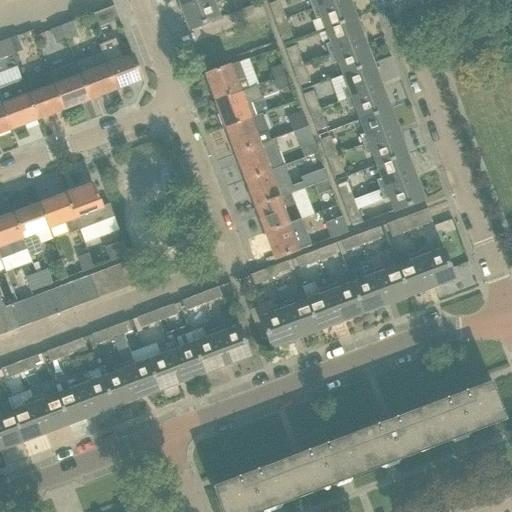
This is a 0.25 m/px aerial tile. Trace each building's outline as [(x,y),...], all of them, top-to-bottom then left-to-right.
[(217,0),(198,0),(180,7),(189,30),(207,23),(220,18),(215,5),(219,3),(217,0)] [(307,0),(311,9),(333,0),(307,0)] [(325,29),(355,18),(348,0),(333,0),(311,9),(315,20),(321,18),(325,29)] [(274,22),(284,19),(278,2),(268,5),(274,22)] [(239,27),(265,17),(260,3),(233,14),(239,27)] [(92,30),(119,20),(114,6),(87,16),(92,30)] [(328,54),(364,40),(355,18),(325,29),(330,43),(324,45),(328,54)] [(282,41),(292,37),(284,19),(274,22),(282,41)] [(71,22),(61,26),(66,40),(77,36),(71,22)] [(61,26),(51,30),(56,44),(66,40),(61,26)] [(44,33),(35,36),(38,45),(47,41),(44,33)] [(23,50),(17,36),(6,40),(12,55),(23,50)] [(0,58),(0,59),(12,55),(6,40),(0,42),(0,58)] [(342,74),(372,63),(364,40),(328,54),(332,65),(338,63),(342,74)] [(292,67),(302,64),(295,46),(285,50),(292,67)] [(133,56),(121,60),(116,47),(101,53),(115,89),(141,79),(133,56)] [(89,99),(115,89),(101,53),(75,62),(89,99)] [(313,69),(327,63),(325,57),(311,62),(313,69)] [(65,66),(48,73),(62,109),(89,99),(75,62),(65,66)] [(256,86),(247,89),(238,63),(206,75),(216,102),(257,86),(256,86)] [(344,99),(381,86),(372,63),(342,74),(347,87),(341,90),(344,99)] [(273,80),(287,74),(283,64),(269,70),(273,80)] [(299,86),(309,83),(302,64),(292,67),(299,86)] [(17,67),(0,71),(0,81),(19,77),(17,67)] [(36,119),(62,109),(48,73),(32,79),(37,92),(27,96),(36,119)] [(278,92),(292,86),(287,74),(273,80),(278,92)] [(36,119),(27,96),(22,81),(0,89),(0,103),(10,129),(36,119)] [(250,102),(261,98),(257,86),(216,102),(220,113),(217,114),(222,129),(261,114),(255,116),(250,102)] [(359,120),(389,108),(381,86),(344,99),(349,110),(355,108),(359,120)] [(308,113),(319,109),(312,91),(302,95),(308,113)] [(0,132),(10,129),(0,103),(0,132)] [(361,145),(398,131),(389,108),(359,120),(365,134),(358,136),(361,145)] [(316,132),(326,128),(319,109),(308,113),(316,132)] [(292,132),(307,126),(302,112),(286,118),(292,132)] [(266,132),(268,131),(261,114),(222,129),(226,128),(235,154),(269,140),(266,132)] [(297,145),(313,138),(307,126),(292,132),(297,145)] [(376,165),(406,154),(398,131),(361,145),(366,156),(372,154),(376,165)] [(325,158),(335,154),(329,137),(319,141),(325,158)] [(269,140),(235,154),(245,180),(269,171),(284,165),(274,139),(269,140)] [(332,177),(342,174),(335,154),(325,158),(332,177)] [(379,191),(415,177),(406,154),(376,165),(381,179),(375,181),(379,191)] [(269,171),(245,180),(255,206),(290,193),(304,188),(301,182),(291,186),(284,165),(269,171)] [(324,169),(309,175),(311,180),(313,184),(328,179),(324,169)] [(393,211),(424,200),(415,177),(379,191),(382,201),(389,198),(393,211)] [(328,179),(313,184),(317,195),(320,194),(332,189),(328,179)] [(343,204),(353,200),(346,182),(336,186),(343,204)] [(109,204),(101,207),(93,185),(65,195),(78,230),(114,217),(109,204)] [(265,232),(300,219),(290,193),(255,206),(265,232)] [(69,234),(78,230),(65,195),(39,205),(48,229),(64,223),(69,234)] [(353,200),(343,204),(351,227),(362,223),(357,210),(353,200)] [(48,229),(39,205),(13,215),(27,253),(29,257),(43,251),(36,234),(48,229)] [(427,209),(404,217),(409,230),(432,222),(427,209)] [(27,253),(13,215),(0,219),(0,259),(0,260),(1,263),(27,253)] [(404,217),(386,224),(391,237),(409,230),(404,217)] [(333,239),(348,234),(343,218),(327,224),(333,239)] [(275,259),(310,246),(300,219),(265,232),(275,259)] [(377,227),(359,234),(363,245),(381,238),(377,227)] [(359,234),(340,241),(344,252),(363,245),(359,234)] [(109,263),(128,256),(122,241),(104,248),(109,263)] [(317,262),(335,255),(332,245),(313,252),(317,262)] [(442,249),(428,254),(426,249),(417,252),(431,288),(454,279),(442,249)] [(313,252),(295,258),(299,269),(317,262),(313,252)] [(408,297),(431,288),(417,252),(408,256),(410,262),(397,266),(408,297)] [(83,273),(93,269),(87,254),(77,258),(83,273)] [(139,283),(137,279),(130,260),(116,266),(124,288),(139,283)] [(277,265),(268,268),(272,279),(290,272),(286,261),(277,265)] [(112,293),(124,288),(116,266),(103,270),(112,293)] [(382,266),(372,270),(385,305),(408,297),(397,266),(384,271),(382,266)] [(258,272),(250,275),(253,284),(254,285),(267,280),(272,279),(268,268),(258,272)] [(35,274),(41,288),(52,284),(46,269),(35,274)] [(98,298),(112,293),(103,270),(90,275),(98,298)] [(363,314),(385,305),(372,270),(362,274),(364,279),(351,284),(363,314)] [(35,274),(24,278),(30,293),(33,291),(41,288),(35,274)] [(84,303),(98,298),(90,275),(76,281),(84,303)] [(250,275),(237,279),(241,289),(253,284),(250,275)] [(70,308),(84,303),(76,281),(62,286),(70,308)] [(351,284),(338,289),(336,284),(327,287),(340,322),(363,314),(351,284)] [(57,313),(70,308),(62,286),(49,291),(57,313)] [(222,298),(218,287),(200,294),(204,304),(222,298)] [(319,296),(306,300),(317,331),(340,322),(327,287),(317,291),(319,296)] [(44,318),(57,313),(49,291),(35,296),(44,318)] [(185,311),(204,304),(200,294),(181,301),(185,311)] [(31,323),(44,318),(35,296),(22,301),(31,323)] [(281,304),(294,339),(317,331),(306,300),(292,306),(290,300),(281,304)] [(19,328),(31,323),(22,301),(10,305),(19,328)] [(177,315),(173,305),(173,304),(155,311),(159,321),(177,315)] [(294,339),(281,304),(272,307),(274,313),(260,318),(271,348),(294,339)] [(0,321),(5,333),(19,328),(10,305),(5,307),(0,309),(0,321)] [(140,328),(159,321),(155,311),(136,318),(140,328)] [(131,332),(128,322),(127,321),(109,328),(113,339),(131,332)] [(238,326),(225,331),(223,326),(213,329),(227,365),(250,356),(238,326)] [(95,345),(113,339),(109,328),(91,335),(95,345)] [(206,338),(193,343),(204,373),(227,365),(213,329),(204,333),(206,338)] [(86,349),(82,339),(82,338),(64,345),(68,356),(86,349)] [(177,344),(168,347),(182,382),(204,373),(193,343),(179,348),(177,344)] [(50,362),(68,356),(64,345),(46,352),(50,362)] [(160,355),(147,360),(159,391),(182,382),(168,347),(159,351),(160,355)] [(92,352),(83,356),(88,368),(97,365),(92,352)] [(41,366),(37,357),(37,355),(18,362),(22,373),(41,366)] [(132,361),(123,365),(136,399),(159,391),(147,360),(133,365),(132,361)] [(4,379),(22,373),(18,362),(0,369),(4,379)] [(113,408),(136,399),(123,365),(112,369),(114,374),(102,379),(113,408)] [(102,379),(90,384),(87,377),(77,381),(91,416),(113,408),(102,379)] [(68,425),(91,416),(77,381),(68,385),(70,391),(57,396),(68,425)] [(469,433),(505,420),(491,382),(421,408),(436,446),(463,436),(464,437),(465,436),(470,435),(469,433)] [(57,396),(45,401),(41,393),(31,397),(45,433),(68,425),(57,396)] [(23,442),(45,433),(31,397),(23,400),(26,407),(12,413),(23,442)] [(400,459),(436,446),(421,408),(351,434),(366,472),(394,462),(394,463),(396,463),(400,461),(400,459)] [(0,450),(23,442),(12,413),(0,417),(0,450)] [(338,483),(366,472),(351,434),(282,460),(296,499),(332,485),(333,486),(339,484),(338,483)] [(269,509),(296,499),(282,460),(212,487),(221,511),(260,511),(263,511),(264,511),(269,510),(269,509)]
